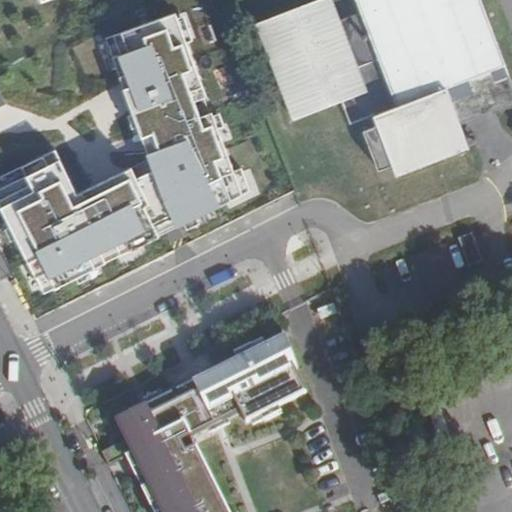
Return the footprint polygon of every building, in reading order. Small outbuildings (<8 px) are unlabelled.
[(294,118),(341,101),(349,124),(372,115),(376,126),(362,131),(376,169),(391,164),(395,176),(467,149),(457,123),(494,110),(511,102),(511,88),(504,67),(503,64),(478,0),(355,0),(360,10),(337,18),(329,0),(311,0),(258,20),(294,118)] [(251,190),(244,167),(237,170),(215,111),(203,116),(197,101),(209,96),(177,13),(107,39),(149,151),(78,190),(54,146),(0,175),(0,203),(46,293),(251,190)] [(215,111),(209,96),(197,101),(203,116),(215,111)] [(473,263),(463,235),(448,241),(459,268),(473,263)] [(218,345),(205,352),(215,370),(115,420),(125,442),(102,453),(108,466),(132,453),(161,511),(230,511),(192,437),(241,413),(247,423),(307,393),(296,369),(285,335),(228,363),(218,345)]
